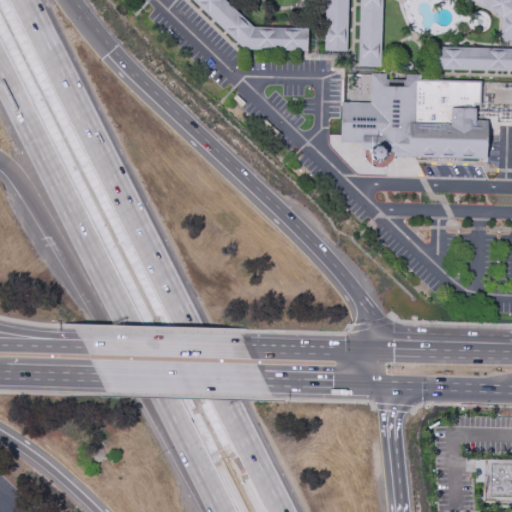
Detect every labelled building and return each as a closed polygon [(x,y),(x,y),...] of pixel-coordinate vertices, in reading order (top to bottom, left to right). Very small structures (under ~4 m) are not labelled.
[(224,0),(254,28),(309,29),(308,51),(247,51),(191,0),(224,0)] [(326,0),(348,0),(347,53),(325,52),(326,0)] [(360,0),(383,0),(381,68),(358,67),(360,0)] [(511,0),(511,41),(499,41),(500,17),(469,0),(511,0)] [(437,47),(511,49),(511,72),(436,70),(437,47)] [(372,74),(386,75),(386,80),(406,81),(406,76),(420,76),(420,81),(481,82),(480,106),(475,106),(475,122),(487,122),(486,159),(411,157),(394,157),(394,155),(389,154),(389,161),(385,164),(375,164),(368,156),(369,152),(363,152),(363,143),(341,144),(342,103),(371,104),(372,74)] [(484,457),(511,457),(511,500),(482,500),(483,482),(474,481),(475,458),(484,458),(484,457)]
